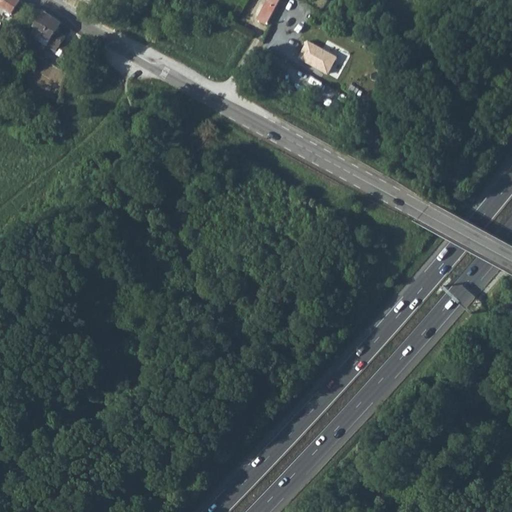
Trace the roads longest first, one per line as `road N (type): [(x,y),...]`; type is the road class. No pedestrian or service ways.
road 1 (tertiary): [(45,0),(511,259)]
road 2 (trunk): [(511,180),(215,511)]
road 3 (trunk): [(258,511),(511,229)]
